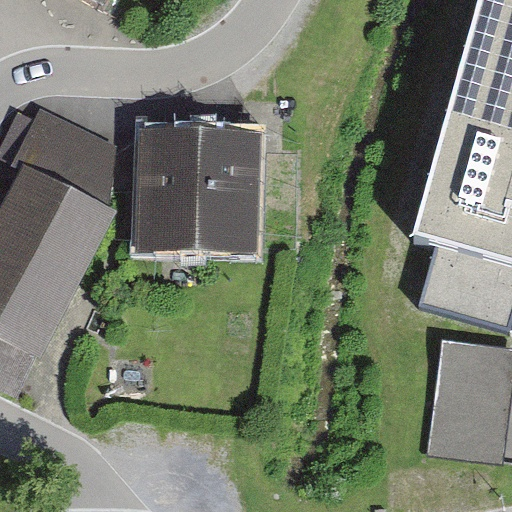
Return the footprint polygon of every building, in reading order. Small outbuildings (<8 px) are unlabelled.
[(70,0),(108,20),(119,0),(70,0)] [(414,251),(511,278),(511,0),(485,0),(449,130),(414,251)] [(121,162),(40,122),(14,174),(23,179),(0,223),(0,403),(18,412),(113,223),(95,214),(121,162)] [(261,149),(143,147),(141,263),(259,265),(261,149)] [(511,330),(446,326),(438,438),(511,443),(511,330)]
